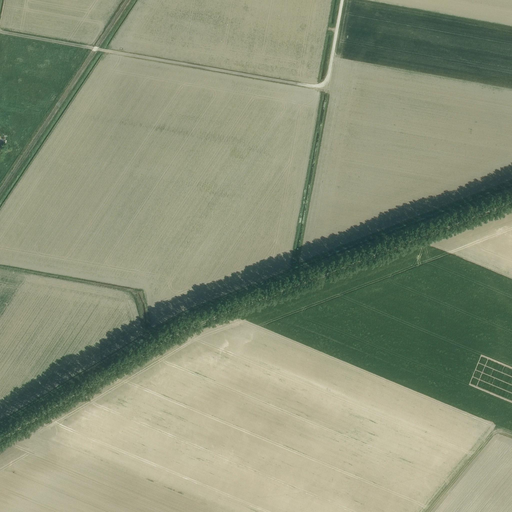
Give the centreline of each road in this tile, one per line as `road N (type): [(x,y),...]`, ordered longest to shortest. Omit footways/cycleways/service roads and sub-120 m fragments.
road 1 (track): [(0,442),(180,333),(511,204)]
road 2 (track): [(0,32),(322,87)]
road 3 (track): [(511,433),(492,435),(428,511)]
